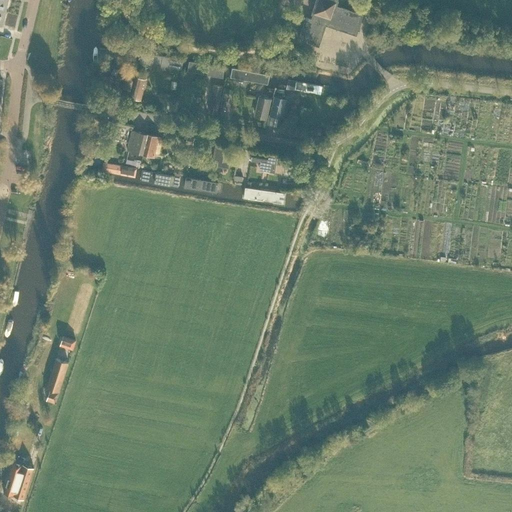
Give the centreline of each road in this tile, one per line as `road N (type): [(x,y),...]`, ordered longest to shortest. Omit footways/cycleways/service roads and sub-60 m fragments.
road 1 (residential): [(100,108),(322,146),(343,140),(397,86)]
road 2 (unclassified): [(6,192),(19,66)]
